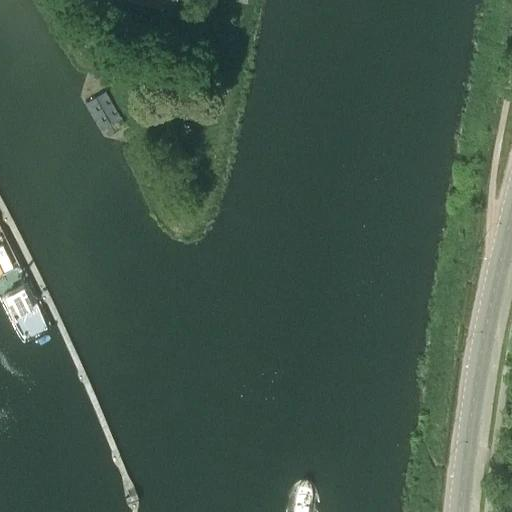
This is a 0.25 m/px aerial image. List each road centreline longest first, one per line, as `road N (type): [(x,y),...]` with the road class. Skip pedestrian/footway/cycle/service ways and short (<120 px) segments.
road 1 (unclassified): [(459,511),(480,353),(511,214)]
road 2 (residential): [(84,0),(113,28),(180,39),(206,28),(212,0)]
